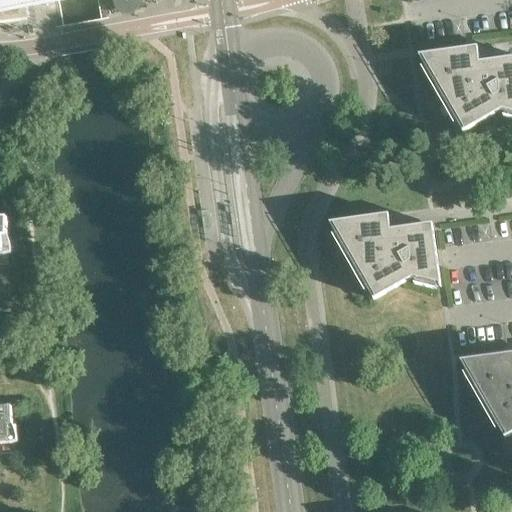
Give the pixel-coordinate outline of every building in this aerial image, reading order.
[(479,63),(477,48),(419,56),(419,57),(423,57),(427,65),(437,82),(451,106),(460,122),(465,130),(462,132),(463,133),(494,115),(503,110),(505,111),(511,112),(511,58),(497,61),(479,63)] [(395,235),(392,219),(333,227),(334,229),(337,228),(341,235),(376,295),(379,302),(377,304),(377,305),(417,282),(443,288),(443,292),(445,292),(436,229),(395,235)] [(0,223),(0,259),(7,260),(8,243),(12,243),(13,224),(0,223)] [(511,358),(463,365),(464,366),(467,366),(509,439),(507,441),(507,442),(511,439),(511,358)] [(0,409),(0,446),(15,446),(15,429),(18,429),(18,409),(0,409)]
